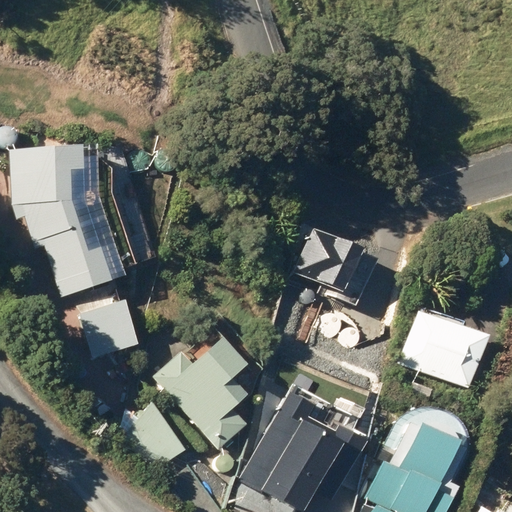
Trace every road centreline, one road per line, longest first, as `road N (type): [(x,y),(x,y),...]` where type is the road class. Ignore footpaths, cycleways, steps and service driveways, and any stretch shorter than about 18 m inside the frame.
road 1 (tertiary): [(237,0),(262,79),(311,178),(357,200),(408,204),(511,173)]
road 2 (residential): [(0,376),(32,429),(141,511)]
